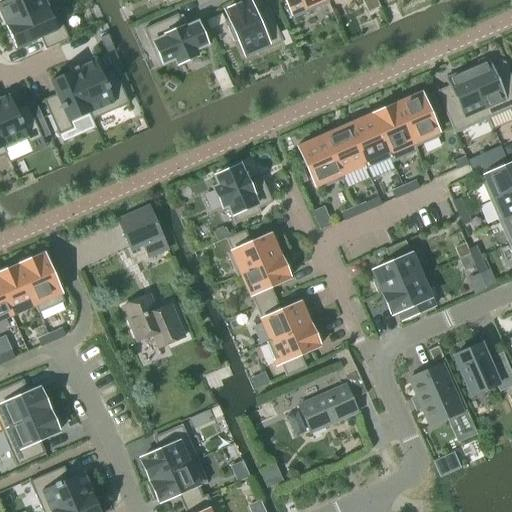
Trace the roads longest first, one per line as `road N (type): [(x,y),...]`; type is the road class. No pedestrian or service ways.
road 1 (residential): [(138,511),(63,349),(0,377)]
road 2 (residential): [(368,496),(408,475),(414,460),(379,371),(380,354)]
road 3 (residential): [(380,354),(388,343),(511,289)]
road 4 (residential): [(380,354),(359,344),(318,244)]
